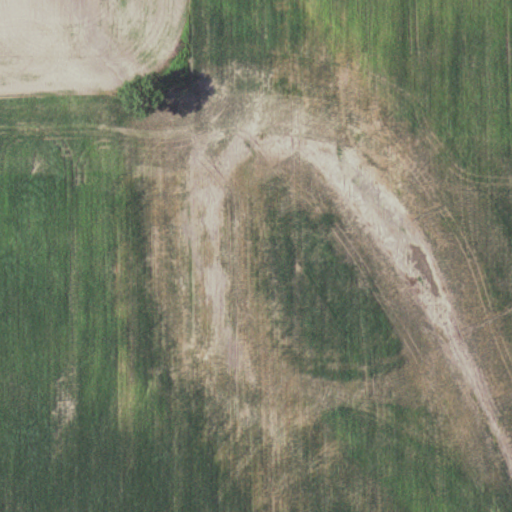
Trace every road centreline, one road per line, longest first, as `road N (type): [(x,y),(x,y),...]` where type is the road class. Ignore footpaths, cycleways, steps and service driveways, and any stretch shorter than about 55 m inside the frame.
road 1 (track): [(58,511),(98,421),(117,336),(124,95)]
road 2 (track): [(124,95),(0,93)]
